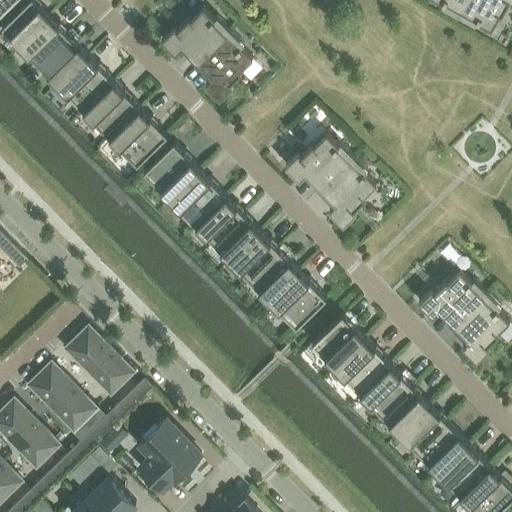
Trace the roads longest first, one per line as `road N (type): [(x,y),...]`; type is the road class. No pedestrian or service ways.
road 1 (residential): [(92,0),(511,428)]
road 2 (residential): [(0,199),(248,451)]
